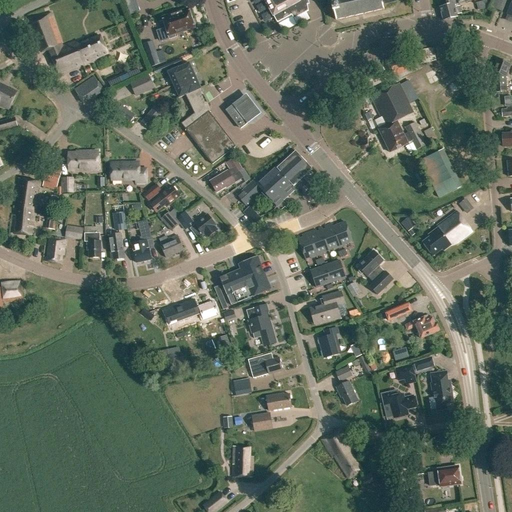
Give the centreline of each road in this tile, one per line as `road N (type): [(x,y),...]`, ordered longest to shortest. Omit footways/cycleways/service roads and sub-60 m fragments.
road 1 (residential): [(484,39),(497,251),(435,287)]
road 2 (tertiary): [(0,252),(48,273),(122,284),(246,243)]
road 3 (residential): [(246,243),(215,203),(141,143),(76,109)]
road 4 (residential): [(326,420),(263,235)]
road 5 (tertiary): [(284,112),(385,49),(428,35)]
road 6 (residential): [(474,419),(398,437),(326,420)]
road 7 (tertiary): [(474,419),(466,361),(435,287)]
road 8 (tertiary): [(284,112),(237,56),(212,0)]
road 9 (residential): [(232,511),(326,420)]
road 10 (tertiary): [(435,287),(350,192)]
